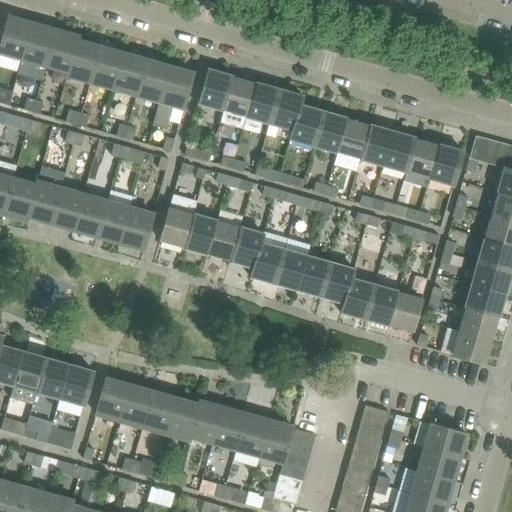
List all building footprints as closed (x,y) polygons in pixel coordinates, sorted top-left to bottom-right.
[(7,18),(0,43),(0,51),(22,58),(31,25),(7,18)] [(54,31),(31,25),(22,58),(45,64),(54,31)] [(78,38),(54,31),(45,64),(67,71),(66,74),(67,74),(77,42),(78,38)] [(77,42),(67,74),(91,81),(100,48),(77,42)] [(123,55),(100,48),(91,81),(114,88),(123,55)] [(123,55),(114,88),(137,94),(146,61),(123,55)] [(169,68),(146,61),(137,94),(159,100),(152,125),(153,125),(169,68)] [(173,104),(183,107),(192,74),(169,68),(153,125),(166,129),(173,104)] [(222,109),(232,77),(208,70),(199,103),(222,109)] [(246,116),(255,84),(232,77),(222,109),(246,116)] [(269,122),(279,90),(255,84),(246,116),(269,122)] [(290,138),(300,106),(302,97),(279,90),(269,122),(267,132),(290,138)] [(32,112),(35,101),(27,98),(23,110),(32,112)] [(43,103),(35,101),(32,112),(40,114),(43,103)] [(314,145),(323,113),(300,106),(290,138),(314,145)] [(79,125),(82,114),(73,111),(70,123),(79,125)] [(337,151),(346,119),(323,113),(314,145),(337,151)] [(90,116),(82,114),(79,125),(87,127),(90,116)] [(18,129),(26,131),(29,120),(21,117),(18,129)] [(360,158),(369,126),(346,119),(337,151),(360,158)] [(29,120),(26,131),(35,133),(38,122),(29,120)] [(124,138),(128,127),(120,125),(116,136),(124,138)] [(383,164),(392,132),(369,126),(360,158),(383,164)] [(136,129),(128,127),(124,138),(133,140),(136,129)] [(65,142),(73,144),(76,133),(68,130),(65,142)] [(406,171),(416,139),(392,132),(383,164),(406,171)] [(85,135),(76,133),(73,144),(81,146),(85,135)] [(480,162),(487,138),(475,135),(468,159),(477,161),(480,162)] [(171,151),(174,140),(166,137),(162,149),(171,151)] [(491,165),(498,142),(487,138),(480,162),(491,165)] [(416,139),(406,171),(430,178),(439,145),(416,139)] [(503,169),(510,145),(498,142),(491,165),(503,169)] [(119,157),(122,146),(114,144),(111,155),(119,157)] [(439,145),(430,178),(453,184),(462,153),(462,152),(439,145)] [(511,171),(511,145),(510,145),(503,169),(505,169),(511,171)] [(143,164),(146,152),(122,146),(119,157),(143,164)] [(184,155),(195,158),(198,150),(186,146),(184,155)] [(168,159),(160,156),(157,168),(165,170),(168,159)] [(231,168),(233,160),(225,158),(223,166),(231,168)] [(477,161),(468,159),(465,170),(474,172),(477,161)] [(243,163),(233,160),(231,168),(241,171),(243,163)] [(182,163),(179,171),(191,174),(193,166),(182,163)] [(205,169),(196,167),(194,175),(203,178),(205,169)] [(498,192),(511,195),(511,171),(505,169),(498,192)] [(268,179),(278,182),(280,173),(270,171),(268,179)] [(226,184),(228,176),(216,172),(214,181),(226,184)] [(291,176),(280,173),(278,182),(288,185),(291,176)] [(0,211),(3,213),(12,180),(0,176),(0,211)] [(228,176),(226,184),(248,191),(251,182),(228,176)] [(27,219),(28,216),(37,182),(35,187),(12,180),(3,213),(27,219)] [(28,216),(51,222),(60,189),(37,182),(28,216)] [(314,183),(312,192),(324,195),(327,187),(314,183)] [(263,195),(272,198),(274,189),(265,187),(263,195)] [(338,190),(327,187),(324,195),(335,199),(338,190)] [(51,222),(74,229),(83,195),(60,189),(51,222)] [(297,196),(274,189),(272,198),(295,204),(297,196)] [(511,220),(511,195),(498,192),(492,215),(511,220)] [(455,205),(464,207),(467,196),(458,194),(455,205)] [(74,229),(97,235),(106,202),(83,195),(74,229)] [(172,195),(160,240),(183,247),(193,215),(196,202),(172,195)] [(358,205),(371,209),(373,200),(361,197),(358,205)] [(307,208),(319,211),(321,203),(310,199),(307,208)] [(384,203),(373,200),(371,209),(381,212),(384,203)] [(97,235),(120,242),(129,209),(106,202),(97,235)] [(333,206),(321,203),(319,211),(331,215),(333,206)] [(461,219),(464,207),(455,205),(452,216),(461,219)] [(129,209),(120,242),(143,248),(153,215),(129,209)] [(214,209),(212,220),(237,223),(239,212),(214,209)] [(407,210),(404,219),(417,222),(419,214),(407,210)] [(353,221),(365,225),(367,216),(356,213),(353,221)] [(430,217),(419,214),(417,222),(427,225),(430,217)] [(193,215),(183,247),(206,254),(215,221),(193,215)] [(511,246),(511,220),(492,215),(485,238),(511,246)] [(379,220),(367,216),(365,225),(377,228),(379,220)] [(215,221),(206,254),(229,260),(238,228),(215,221)] [(400,235),(412,238),(415,230),(402,226),(400,235)] [(238,228),(229,260),(253,267),(262,235),(238,228)] [(415,230),(412,238),(436,245),(438,237),(415,230)] [(262,235),(253,267),(250,276),(273,282),(283,250),(261,243),(263,235),(262,235)] [(478,262),(510,271),(511,265),(511,246),(485,238),(478,262)] [(442,252),(451,254),(454,243),(446,240),(442,252)] [(283,250),(273,282),(297,289),(306,256),(283,250)] [(448,265),(451,254),(442,252),(439,263),(448,265)] [(306,256),(297,289),(320,296),(329,263),(306,256)] [(504,294),(510,271),(478,262),(472,285),(504,294)] [(329,263),(320,296),(343,302),(352,270),(329,263)] [(352,270),(343,302),(341,311),(365,318),(374,286),(352,279),(354,270),(352,270)] [(465,308),(497,317),(504,294),(472,285),(465,308)] [(374,286),(365,318),(388,325),(397,293),(374,286)] [(429,298),(438,301),(441,290),(432,287),(429,298)] [(397,293),(388,325),(412,331),(421,299),(397,293)] [(435,312),(438,301),(429,298),(426,310),(435,312)] [(491,341),(497,317),(465,308),(458,332),(491,341)] [(452,354),(452,355),(484,364),(491,341),(458,332),(452,354)] [(420,334),(416,345),(425,348),(425,347),(428,336),(420,334)] [(0,381),(13,385),(18,369),(23,352),(0,345),(0,381)] [(23,352),(18,369),(13,385),(37,392),(46,359),(23,352)] [(37,392),(60,398),(68,369),(69,365),(46,359),(37,392)] [(69,365),(68,369),(60,398),(83,404),(83,405),(93,372),(69,365)] [(119,419),(128,386),(105,380),(96,412),(119,419)] [(151,393),(128,386),(119,419),(142,425),(151,393)] [(165,432),(174,399),(151,393),(142,425),(165,432)] [(197,406),(174,399),(165,432),(188,438),(197,406)] [(213,441),(222,408),(198,402),(197,406),(188,438),(191,439),(192,435),(213,441)] [(365,405),(361,417),(384,424),(388,412),(365,405)] [(245,415),(222,408),(213,441),(236,448),(245,415)] [(259,454),(269,422),(245,415),(236,448),(259,454)] [(361,417),(358,428),(381,435),(384,424),(361,417)] [(283,461),(285,452),(288,441),(292,428),(269,422),(259,454),(283,461)] [(12,433),(23,436),(26,427),(15,424),(12,433)] [(425,447),(458,457),(465,433),(432,424),(425,447)] [(37,430),(26,427),(23,436),(35,439),(37,430)] [(292,428),(288,441),(312,447),(315,435),(294,429),(293,428),(292,428)] [(358,428),(355,440),(378,446),(381,435),(358,428)] [(391,429),(389,437),(400,440),(402,433),(391,429)] [(71,449),(73,441),(62,437),(59,446),(71,449)] [(398,449),(400,440),(389,437),(386,446),(398,449)] [(355,440),(352,451),(375,458),(378,446),(355,440)] [(288,441),(285,452),(308,459),(312,447),(288,441)] [(94,450),(86,447),(82,458),(91,461),(94,450)] [(419,471),(452,480),(458,457),(425,447),(419,471)] [(31,465),(34,453),(26,451),(23,462),(31,465)] [(352,451),(348,463),(372,469),(375,458),(352,451)] [(308,459),(285,452),(283,461),(282,463),(305,470),(308,459)] [(31,465),(39,467),(54,471),(57,460),(34,453),(31,465)] [(121,469),(129,472),(132,460),(124,458),(121,469)] [(80,466),(57,460),(54,471),(77,477),(80,466)] [(141,463),(132,460),(129,472),(137,474),(141,463)] [(282,463),(279,475),(302,482),(305,470),(282,463)] [(348,463),(345,474),(368,481),(372,469),(348,463)] [(89,469),(80,466),(77,477),(86,480),(89,469)] [(167,482),(175,485),(178,473),(171,471),(167,482)] [(413,494),(445,503),(452,480),(419,471),(413,494)] [(187,476),(178,473),(175,485),(184,487),(187,476)] [(345,474),(342,486),(365,492),(368,481),(345,474)] [(279,475),(275,487),(298,494),(302,482),(279,475)] [(375,484),(387,487),(389,479),(378,476),(375,484)] [(116,488),(124,491),(127,479),(119,477),(116,488)] [(135,482),(127,479),(124,491),(132,493),(135,482)] [(1,482),(0,485),(0,511),(17,511),(24,488),(1,482)] [(217,484),(214,495),(222,498),(225,486),(217,484)] [(384,495),(387,487),(375,484),(373,492),(384,495)] [(233,489),(225,486),(222,498),(230,500),(233,489)] [(342,486),(339,497),(362,504),(365,492),(342,486)] [(298,494),(275,487),(272,497),(295,504),(298,494)] [(17,511),(42,511),(47,495),(24,488),(17,511)] [(181,495),(172,492),(169,504),(178,506),(181,495)] [(407,511),(442,511),(445,503),(413,494),(407,511)] [(47,495),(42,511),(65,511),(68,504),(69,501),(47,495)] [(263,497),(260,509),(268,511),(272,500),(263,497)] [(339,497),(335,509),(346,511),(359,511),(362,504),(339,497)] [(200,511),(208,511),(211,503),(203,501),(200,511)]
